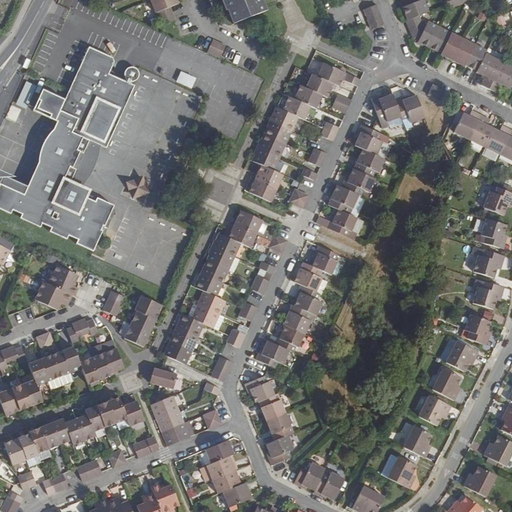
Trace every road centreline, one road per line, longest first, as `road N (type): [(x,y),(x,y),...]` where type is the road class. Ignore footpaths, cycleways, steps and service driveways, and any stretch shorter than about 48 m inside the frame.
road 1 (residential): [(242,423),(234,374),(367,82),(406,65)]
road 2 (residential): [(30,511),(242,423)]
road 3 (residential): [(418,511),(437,494),(511,347)]
road 4 (residential): [(323,511),(268,484),(242,423)]
